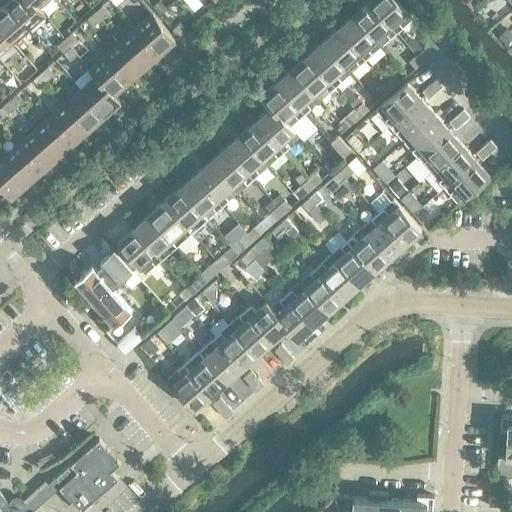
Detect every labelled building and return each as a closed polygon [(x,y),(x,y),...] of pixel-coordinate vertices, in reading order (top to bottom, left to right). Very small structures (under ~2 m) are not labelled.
[(8,0),(6,2),(29,28),(45,14),(39,7),(38,7),(31,0),(8,0)] [(369,0),(368,0),(353,13),(381,44),(396,31),(369,0)] [(398,0),(369,0),(396,31),(413,16),(398,0)] [(6,2),(0,7),(0,26),(14,42),(29,28),(6,2)] [(102,4),(95,10),(102,18),(109,12),(102,4)] [(102,18),(95,10),(88,17),(94,24),(102,18)] [(152,12),(136,26),(159,53),(175,39),(152,12)] [(353,13),(338,26),(366,58),(381,44),(353,13)] [(173,28),(179,35),(185,29),(180,23),(173,28)] [(0,26),(0,54),(14,42),(0,26)] [(136,26),(121,40),(144,66),(159,53),(136,26)] [(338,26),(323,40),(351,71),(366,58),(338,26)] [(511,32),(510,30),(502,36),(507,42),(511,37),(511,32)] [(71,31),(64,37),(71,45),(78,39),(71,31)] [(71,45),(64,37),(57,44),(64,52),(71,45)] [(121,40),(105,53),(128,80),(144,66),(121,40)] [(323,40),(308,53),(335,85),(351,71),(323,40)] [(71,45),(64,52),(70,59),(77,53),(71,45)] [(423,48),(417,54),(422,60),(429,54),(423,48)] [(89,68),(96,75),(97,74),(113,93),(114,92),(128,80),(105,53),(89,68)] [(308,53),(292,67),(315,92),(324,84),(329,90),(335,85),(308,53)] [(422,60),(417,54),(410,60),(416,66),(422,60)] [(48,66),(41,72),(47,79),(54,73),(48,66)] [(292,67),(277,80),(305,112),(320,98),(315,92),(292,67)] [(47,79),(41,72),(33,78),(39,85),(47,79)] [(96,75),(81,88),(104,114),(120,100),(114,92),(113,93),(97,74),(96,75)] [(393,74),(386,80),(392,87),(399,81),(393,74)] [(437,78),(430,84),(436,90),(442,84),(437,78)] [(261,94),(271,106),(272,105),(289,125),(290,124),(305,112),(277,80),(261,94)] [(376,108),(390,124),(422,97),(407,80),(382,103),(376,108)] [(392,87),(386,80),(379,87),(385,94),(392,87)] [(436,90),(430,84),(423,90),(429,96),(436,90)] [(81,88),(66,101),(89,127),(104,114),(81,88)] [(10,99),(16,106),(23,100),(17,93),(10,99)] [(390,124),(404,140),(435,112),(422,97),(390,124)] [(10,99),(3,105),(9,112),(16,106),(10,99)] [(66,101),(51,115),(74,141),(89,127),(66,101)] [(363,101),(355,107),(362,114),(369,108),(363,101)] [(272,105),(271,106),(256,118),(284,150),(300,136),(290,124),(289,125),(272,105)] [(362,114),(355,107),(348,114),(354,121),(362,114)] [(464,108),(457,114),(463,121),(469,115),(464,108)] [(404,140),(417,155),(449,127),(435,112),(404,140)] [(463,121),(457,114),(450,121),(456,127),(463,121)] [(51,115),(35,128),(58,154),(74,141),(51,115)] [(256,118),(241,132),(269,163),(284,150),(256,118)] [(417,155),(431,170),(462,143),(449,127),(417,155)] [(35,128),(20,142),(43,168),(58,154),(35,128)] [(241,132),(226,145),(253,177),(269,163),(241,132)] [(331,141),(337,149),(344,142),(338,135),(331,141)] [(490,138),(483,145),(490,152),(497,146),(490,138)] [(20,142),(5,155),(28,181),(43,168),(20,142)] [(344,142),(337,149),(344,156),(351,150),(344,142)] [(431,170),(444,185),(476,158),(462,143),(431,170)] [(374,153),(367,144),(359,151),(366,160),(374,153)] [(226,145),(210,159),(238,190),(253,177),(226,145)] [(490,152),(483,145),(476,151),(483,158),(490,152)] [(28,181),(5,155),(0,159),(0,182),(12,196),(28,181)] [(476,158),(444,185),(458,202),(490,174),(476,158)] [(210,159),(195,172),(223,204),(238,190),(210,159)] [(347,163),(340,169),(346,176),(353,170),(347,163)] [(346,176),(340,169),(333,175),(339,183),(346,176)] [(314,184),(308,178),(303,171),(296,178),(307,191),(314,184)] [(316,171),(308,178),(314,184),(322,178),(316,171)] [(195,172),(180,186),(207,217),(223,204),(195,172)] [(389,185),(400,197),(409,189),(398,177),(389,185)] [(180,186),(165,199),(192,231),(207,217),(180,186)] [(317,189),(309,196),(316,203),(323,197),(317,189)] [(409,189),(400,197),(411,209),(420,202),(409,189)] [(278,204),(278,205),(284,211),(291,205),(280,192),(274,198),(278,204)] [(316,203),(309,196),(302,202),(309,210),(316,203)] [(393,198),(377,212),(405,243),(421,229),(399,203),(393,198)] [(165,199),(149,213),(177,244),(192,231),(165,199)] [(284,211),(278,205),(277,205),(271,199),(265,205),(277,218),(284,211)] [(376,223),(367,231),(390,257),(405,243),(377,212),(371,217),(376,223)] [(149,213),(134,226),(161,258),(177,244),(149,213)] [(279,222),(285,230),(292,237),(299,231),(286,216),(279,222)] [(278,236),(285,230),(279,222),(272,229),(278,236)] [(255,225),(247,231),(254,238),(261,232),(255,225)] [(362,225),(347,239),(375,270),(390,257),(367,231),(362,225)] [(122,245),(116,250),(132,269),(138,264),(145,272),(161,258),(134,226),(118,240),(122,245)] [(254,238),(247,231),(247,232),(242,226),(235,232),(246,245),(254,238)] [(346,250),(337,258),(359,284),(375,270),(347,239),(341,244),(346,250)] [(255,243),(248,250),(254,257),(261,251),(255,243)] [(74,279),(94,301),(112,286),(113,286),(132,269),(116,250),(97,268),(92,263),(74,279)] [(254,257),(248,250),(241,256),(247,263),(254,257)] [(224,252),(216,259),(224,268),(232,261),(224,252)] [(332,252),(316,266),(344,297),(359,284),(337,258),(332,252)] [(209,265),(201,272),(207,279),(216,272),(218,274),(224,268),(216,259),(209,265)] [(232,261),(224,268),(218,274),(219,276),(226,284),(241,271),(234,263),(232,261)] [(316,266),(301,279),(329,310),(344,297),(316,266)] [(201,272),(186,286),(192,293),(207,279),(201,272)] [(301,279),(286,293),(313,324),(329,310),(301,279)] [(112,286),(94,301),(114,324),(108,330),(111,334),(119,326),(115,323),(132,308),(113,286),(112,286)] [(192,293),(186,286),(179,292),(185,299),(192,293)] [(279,298),(271,305),(277,311),(276,312),(288,326),(287,327),(297,338),(313,324),(286,293),(279,298)] [(251,303),(245,308),(273,340),(287,327),(288,326),(276,312),(277,311),(271,305),(267,300),(257,309),(251,303)] [(245,308),(230,322),(257,353),(273,340),(245,308)] [(230,322),(215,335),(242,367),(257,353),(230,322)] [(117,341),(126,351),(144,335),(136,325),(117,341)] [(215,335),(199,349),(227,380),(242,367),(215,335)] [(287,350),(281,343),(275,349),(281,355),(287,350)] [(199,349),(184,362),(212,393),(227,380),(199,349)] [(287,350),(281,355),(287,362),(294,357),(287,350)] [(212,393),(184,362),(168,377),(195,408),(212,393)] [(257,377),(251,370),(244,376),(250,382),(257,377)] [(257,377),(250,382),(256,389),(263,384),(257,377)] [(220,397),(217,400),(214,403),(220,409),(226,404),(220,397)] [(226,416),(232,411),(226,404),(220,409),(226,416)] [(511,414),(501,414),(500,430),(507,430),(505,457),(498,456),(497,475),(490,474),(488,504),(501,505),(503,475),(511,475),(511,414)] [(92,443),(71,461),(99,493),(108,485),(109,486),(114,480),(118,477),(112,469),(121,461),(117,457),(109,448),(99,437),(95,440),(92,443)] [(99,493),(71,461),(52,478),(81,510),(99,493)] [(0,511),(37,511),(27,500),(25,502),(23,497),(22,495),(18,494),(14,495),(12,497),(10,499),(10,501),(0,490),(0,511)] [(368,496),(335,494),(341,511),(376,511),(378,491),(369,490),(368,496)] [(388,491),(378,491),(376,511),(401,511),(402,498),(388,497),(388,491)] [(416,499),(402,498),(401,511),(433,511),(433,510),(434,494),(417,493),(416,499)] [(306,511),(305,511),(341,511),(335,494),(313,511),(306,511)]
